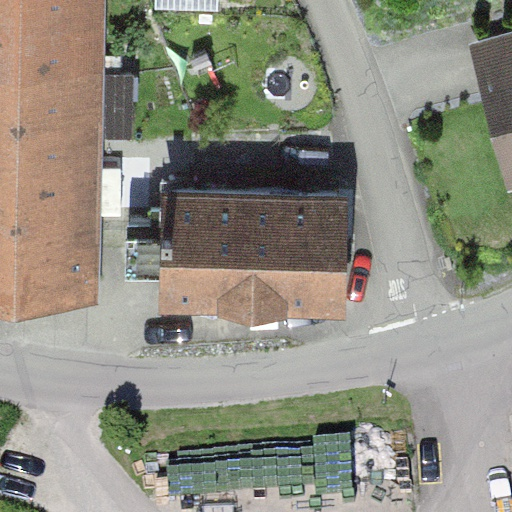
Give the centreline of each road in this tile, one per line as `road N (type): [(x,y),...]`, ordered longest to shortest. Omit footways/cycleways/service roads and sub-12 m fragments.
road 1 (residential): [(0,370),(73,383),(234,384),(441,343)]
road 2 (residential): [(441,343),(422,320),(382,145),(324,0)]
road 3 (residential): [(499,511),(460,362),(441,343)]
